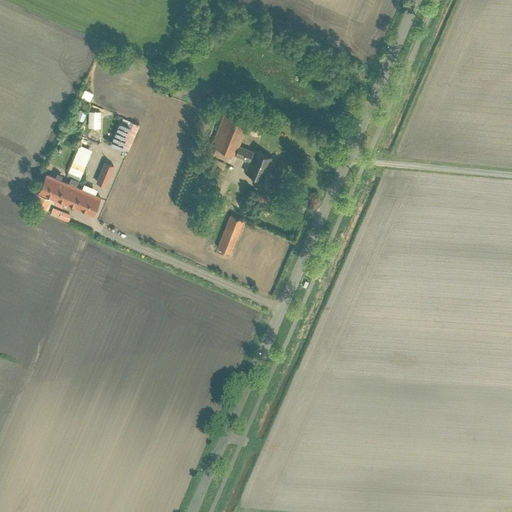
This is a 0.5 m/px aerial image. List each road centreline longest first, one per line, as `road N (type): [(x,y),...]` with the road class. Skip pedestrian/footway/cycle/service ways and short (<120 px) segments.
road 1 (tertiary): [(416,0),(193,511)]
road 2 (unknown): [(100,234),(276,321)]
